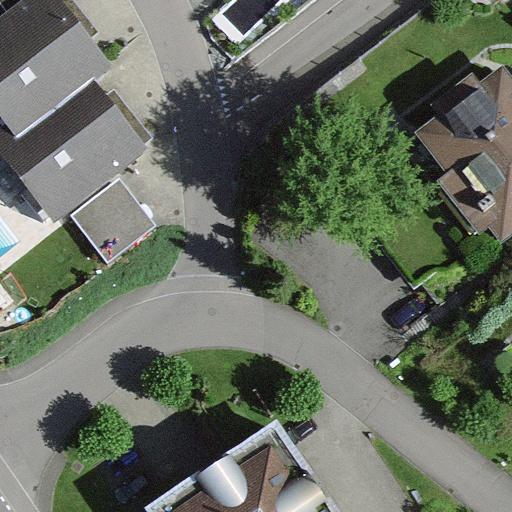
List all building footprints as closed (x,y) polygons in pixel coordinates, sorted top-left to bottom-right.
[(102,39),(68,0),(0,0),(0,22),(6,30),(0,35),(0,146),(8,155),(82,92),(96,79),(79,60),(102,39)] [(511,96),(489,66),(392,139),(478,254),(511,229),(511,96)] [(82,92),(8,155),(0,162),(0,185),(43,235),(136,155),(82,92)] [(109,266),(163,229),(129,178),(74,215),(109,266)] [(317,511),(271,443),(167,511),(317,511)]
